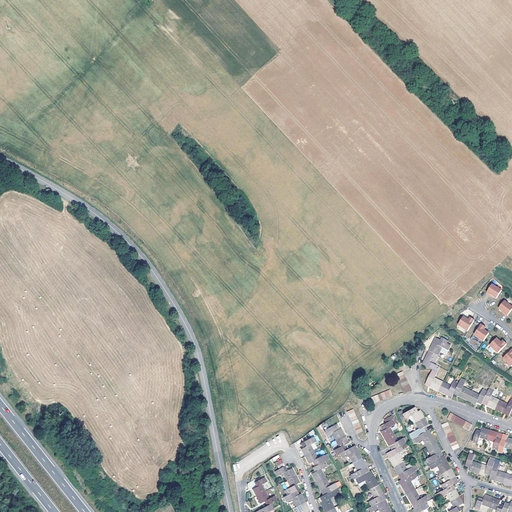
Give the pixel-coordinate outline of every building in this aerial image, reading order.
[(501,288),(492,282),(487,290),(492,294),(496,296),(501,288)] [(511,304),(504,299),(498,306),(502,309),(507,313),(511,307),(511,304)] [(474,318),(470,315),(468,318),(463,314),(458,323),(467,329),(474,318)] [(483,339),(488,331),(483,327),(485,325),(481,322),(474,333),(483,339)] [(497,351),(506,342),(503,339),(501,341),(496,336),(489,343),(497,351)] [(432,341),(428,350),(437,354),(441,346),(447,348),(449,343),(448,343),(449,341),(441,337),(440,339),(438,338),(435,343),(432,341)] [(503,357),(511,365),(511,363),(511,348),(503,357)] [(428,360),(425,365),(431,368),(432,368),(436,370),(439,365),(433,362),(437,354),(428,350),(424,358),(428,360)] [(429,385),(438,389),(442,380),(434,376),(436,370),(432,368),(431,369),(426,380),(430,382),(429,385)] [(458,381),(455,389),(459,391),(458,394),(466,398),(471,389),(462,386),(465,380),(460,377),(458,381)] [(442,380),(438,389),(444,392),(451,396),(455,389),(458,381),(454,378),(451,384),(442,380)] [(487,390),(483,398),(488,400),(486,404),(495,408),(499,398),(490,395),(493,389),(492,388),(494,385),(490,383),(489,386),(487,390)] [(479,393),(471,389),(466,398),(475,403),(476,401),(477,400),(481,401),(483,398),(487,390),(482,388),(479,393)] [(508,403),(499,398),(495,408),(501,411),(508,414),(511,405),(511,397),(508,403)] [(411,414),(414,420),(423,416),(419,409),(416,410),(414,406),(402,412),(401,409),(397,410),(400,417),(404,415),(405,417),(407,415),(411,414)] [(380,430),(384,437),(393,432),(389,425),(396,421),(395,421),(398,420),(396,416),(393,417),(391,414),(384,418),(385,422),(380,424),(383,429),(380,430)] [(408,433),(411,438),(424,430),(427,429),(424,424),(427,423),(423,416),(414,420),(418,427),(417,428),(408,433)] [(334,436),(335,438),(344,434),(341,427),(338,428),(336,423),(324,430),(326,434),(332,431),(334,436)] [(483,437),(486,439),(489,429),(482,426),(481,429),(480,432),(475,430),(472,441),(481,443),(483,437)] [(489,429),(486,439),(491,440),(489,446),(497,448),(500,438),(501,434),(502,432),(496,431),(489,429)] [(411,438),(413,442),(422,438),(427,446),(435,441),(430,433),(427,434),(424,430),(411,438)] [(332,431),(326,434),(329,441),(335,438),(334,436),(332,431)] [(408,439),(406,435),(404,436),(403,436),(397,439),(393,432),(384,437),(391,449),(406,440),(408,439)] [(344,434),(335,438),(339,446),(333,449),(335,453),(340,451),(345,448),(343,444),(348,441),(344,434)] [(305,454),(314,450),(310,442),(315,439),(313,435),(304,440),(306,444),(301,447),(305,454)] [(505,440),(500,438),(497,448),(497,450),(505,453),(507,447),(511,448),(511,437),(506,436),(505,440)] [(391,449),(386,452),(393,465),(402,460),(399,455),(397,451),(399,450),(403,448),(403,447),(408,444),(406,440),(391,449)] [(439,456),(443,454),(435,441),(427,446),(431,454),(422,459),(425,464),(428,462),(439,456)] [(345,448),(340,451),(342,456),(348,453),(352,461),(361,457),(354,444),(345,448)] [(314,459),(316,463),(324,460),(329,457),(327,453),(323,455),(323,454),(317,457),(314,450),(305,454),(309,461),(314,459)] [(469,472),(477,475),(480,466),(472,463),(474,457),(469,455),(465,467),(470,469),(469,472)] [(436,464),(441,472),(450,467),(445,459),(442,460),(439,456),(428,462),(430,466),(433,465),(436,464)] [(368,470),(361,457),(352,461),(357,470),(351,473),(353,477),(356,476),(368,470)] [(495,460),(490,459),(487,468),(480,466),(477,475),(485,477),(485,475),(490,477),(494,465),(495,460)] [(316,480),(325,475),(320,467),(326,464),(324,460),(316,463),(312,465),(314,469),(315,470),(312,472),(316,480)] [(405,465),(402,460),(393,465),(398,473),(401,471),(404,476),(415,469),(413,465),(412,465),(410,462),(405,465)] [(283,471),(287,478),(295,473),(292,466),(286,469),(284,465),(275,469),(277,474),(283,471)] [(494,465),(490,477),(495,478),(494,482),(503,485),(506,475),(497,473),(499,466),(494,465)] [(452,483),(454,482),(451,477),(454,475),(450,467),(441,472),(446,480),(440,483),(441,486),(442,488),(452,483)] [(400,478),(399,478),(402,483),(400,484),(405,493),(414,488),(409,479),(418,474),(415,469),(404,476),(400,478)] [(368,470),(356,476),(358,481),(357,482),(359,485),(366,482),(369,487),(378,483),(373,473),(371,474),(369,470),(368,470)] [(284,488),(287,493),(295,489),(296,488),(294,483),(299,481),(295,473),(287,478),(290,485),(284,488)] [(256,494),(265,489),(261,482),(267,479),(264,475),(255,480),(257,484),(252,487),(256,494)] [(324,487),(326,492),(332,488),(341,484),(339,480),(336,482),(335,481),(329,484),(325,475),(316,480),(320,489),(324,487)] [(511,477),(506,475),(503,485),(511,487),(511,477)] [(385,497),(378,483),(369,487),(374,496),(368,500),(370,504),(384,497),(385,497)] [(445,492),(449,499),(458,494),(454,487),(452,483),(442,488),(437,491),(440,495),(445,492)] [(416,489),(419,495),(424,493),(421,486),(416,489)] [(325,510),(334,506),(329,496),(334,493),(333,491),(332,488),(326,492),(322,493),(317,496),(325,510)] [(420,497),(414,488),(405,493),(414,507),(424,500),(431,497),(428,493),(426,494),(420,497)] [(265,499),(267,503),(269,502),(277,498),(274,493),(269,497),(265,489),(256,494),(260,501),(265,499)] [(287,493),(283,495),(285,499),(292,496),(296,505),(304,500),(300,492),(297,493),(295,489),(287,493)] [(481,502),(489,505),(492,496),(484,493),(482,498),(478,497),(474,506),(479,508),(481,502)] [(458,494),(449,499),(453,506),(448,510),(449,511),(453,511),(460,509),(457,504),(459,503),(462,501),(458,494)] [(494,511),(500,511),(502,506),(497,505),(500,499),(492,496),(489,505),(488,505),(496,508),(494,511)] [(370,504),(369,505),(372,510),(378,507),(380,511),(387,511),(391,510),(386,502),(384,497),(370,504)] [(431,497),(424,500),(427,505),(433,502),(431,497)] [(309,509),(304,500),(296,505),(299,511),(306,511),(306,510),(308,509),(309,509)] [(414,507),(412,508),(414,511),(423,511),(421,508),(427,505),(424,500),(414,507)] [(511,510),(511,500),(510,500),(509,501),(509,503),(507,502),(504,501),(502,506),(500,511),(505,511),(507,509),(511,510)] [(267,511),(266,510),(272,507),(269,502),(267,503),(258,508),(260,511),(267,511)]
